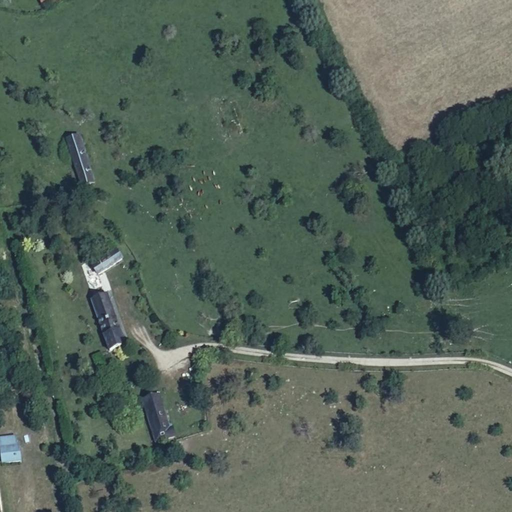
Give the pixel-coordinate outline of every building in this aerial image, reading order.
[(81,135),(67,139),(83,187),(95,183),(81,135)] [(117,251),(94,266),(99,276),(123,260),(117,251)] [(109,296),(93,301),(109,352),(126,347),(109,296)] [(160,395),(143,401),(157,443),(177,436),(174,426),(171,427),(160,395)] [(4,464),(21,461),(21,453),(20,446),(17,446),(16,437),(1,439),(4,464)]
